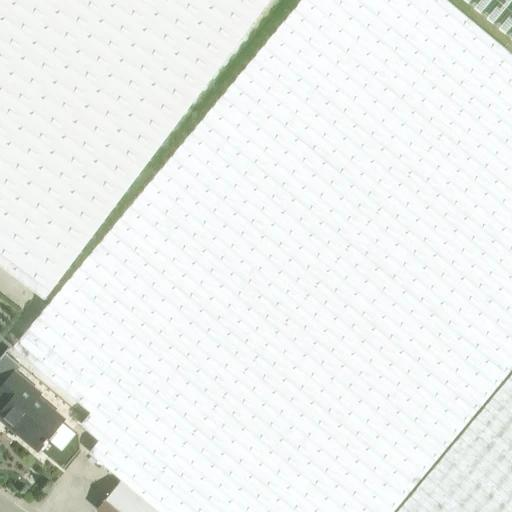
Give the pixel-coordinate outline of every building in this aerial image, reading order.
[(0,0),(0,265),(46,300),(271,0),(0,0)] [(87,456),(120,483),(155,511),(394,511),(511,370),(511,54),(446,0),(299,0),(10,350),(88,414),(77,427),(97,443),(87,456)] [(511,0),(465,0),(511,39),(511,0)] [(37,450),(63,421),(25,387),(27,384),(15,373),(0,389),(0,397),(8,404),(2,412),(24,431),(20,435),(37,450)] [(511,511),(511,374),(430,473),(397,511),(511,511)] [(155,511),(120,483),(96,511),(155,511)]
